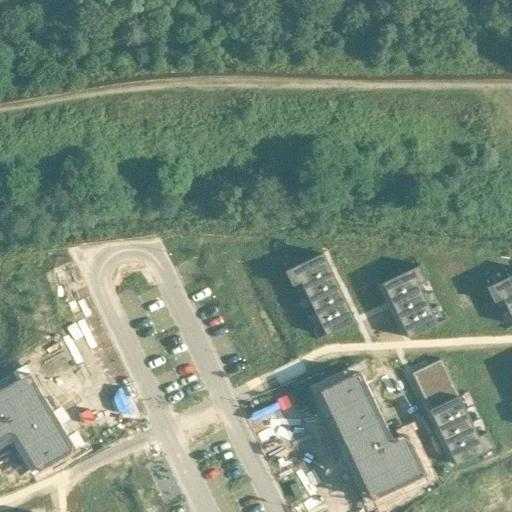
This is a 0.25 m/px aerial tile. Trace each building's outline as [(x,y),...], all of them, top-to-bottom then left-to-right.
[(322,252),(285,269),(292,284),(300,280),(326,334),(355,320),(322,252)] [(419,264),(382,281),(408,337),(437,323),(418,282),(426,278),(419,264)] [(511,273),(486,286),(493,301),(502,297),(511,317),(511,273)] [(441,358),(412,372),(456,463),(493,446),(486,431),(478,435),(441,358)] [(360,369),(319,389),(371,499),(426,473),(407,432),(393,439),(360,369)] [(29,371),(0,389),(0,442),(15,434),(38,471),(76,448),(29,371)] [(296,482),(290,484),(295,497),(302,494),(296,482)]
